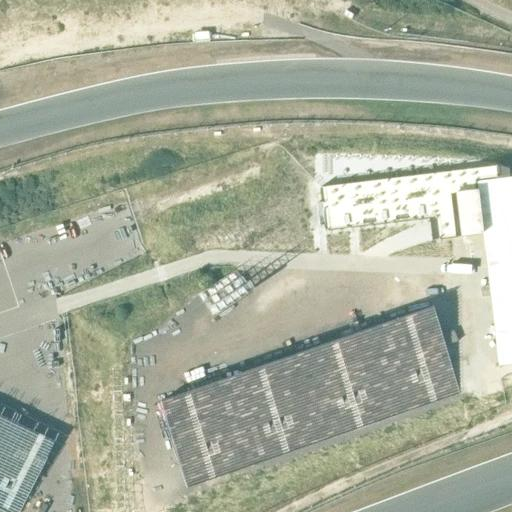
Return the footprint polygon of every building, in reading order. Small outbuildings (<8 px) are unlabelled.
[(206,41),(207,32),(193,32),(193,42),(206,41)] [(314,175),(307,175),(312,222),(424,209),(427,238),(482,232),(497,362),(511,360),(511,174),(497,177),(495,155),(314,175)] [(53,213),(59,233),(117,216),(111,196),(53,213)] [(29,259),(0,266),(0,288),(34,279),(29,259)] [(226,283),(111,336),(122,359),(116,361),(122,375),(283,300),(272,277),(245,290),(242,282),(229,289),(226,283)] [(435,307),(159,391),(186,479),(290,447),(285,431),(283,432),(280,423),(261,428),(252,398),(246,400),(242,385),(267,378),(263,366),(329,346),(335,365),(344,362),(341,351),(354,348),(361,371),(363,370),(370,392),(364,394),(369,408),(349,414),(351,420),(460,387),(435,307)] [(72,507),(139,502),(134,437),(163,435),(165,478),(176,478),(172,405),(148,407),(147,394),(92,398),(95,450),(102,449),(105,490),(71,492),(72,507)] [(26,491),(56,426),(0,400),(0,430),(11,435),(10,437),(24,444),(15,465),(24,469),(19,480),(24,482),(21,489),(26,491)]
